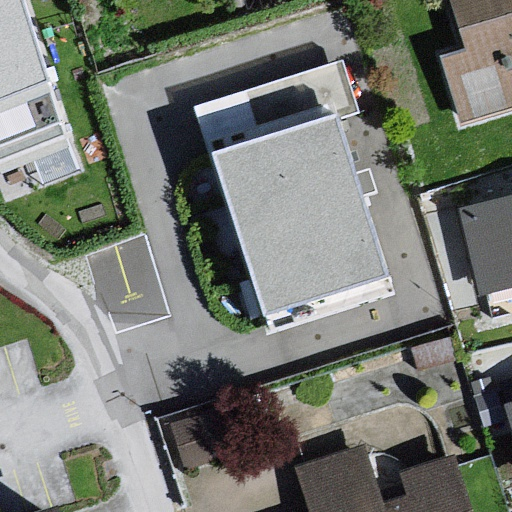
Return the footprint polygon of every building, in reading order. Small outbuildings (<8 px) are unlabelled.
[(22,0),(0,0),(0,169),(68,144),(22,0)] [(461,127),(511,113),(511,0),(450,0),(466,55),(443,61),(461,127)] [(345,63),(200,106),(260,309),(384,273),(335,110),(357,103),(345,63)] [(511,192),(452,207),(474,299),(511,290),(511,192)] [(511,379),(502,382),(511,412),(511,379)] [(181,442),(221,436),(215,398),(175,404),(181,442)] [(293,480),(303,511),(463,511),(452,469),(401,482),(406,511),(398,511),(388,511),(368,453),(293,480)] [(61,511),(56,496),(6,511),(61,511)]
